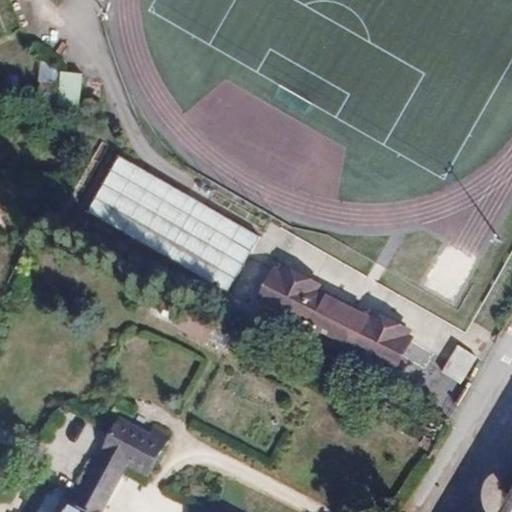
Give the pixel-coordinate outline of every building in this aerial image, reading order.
[(41,64),(40,101),(57,102),(58,64),(41,64)] [(59,107),(81,108),(83,73),(61,72),(59,107)] [(261,236),(121,157),(88,213),(228,294),(261,236)] [(276,272),(257,310),(392,376),(410,338),(405,336),(408,331),(373,314),(371,319),(315,292),(318,287),(283,269),(281,274),(276,272)] [(205,344),(215,329),(191,313),(181,329),(205,344)] [(460,383),(476,357),(459,345),(442,372),(460,383)] [(121,420),(84,486),(108,500),(127,465),(148,476),(169,437),(155,429),(151,436),(121,420)] [(84,486),(77,500),(99,511),(101,511),(108,500),(84,486)] [(65,503),(60,511),(99,511),(77,500),(73,507),(65,503)]
